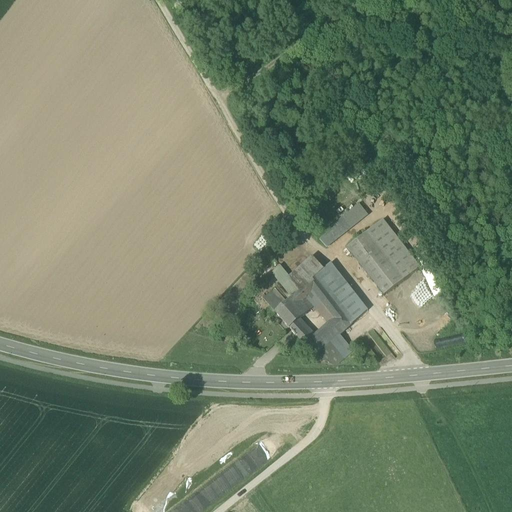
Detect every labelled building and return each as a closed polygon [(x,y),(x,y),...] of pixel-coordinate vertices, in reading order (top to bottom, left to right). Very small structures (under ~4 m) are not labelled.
[(320,240),(327,249),(370,215),(362,204),(337,224),(338,225),(320,240)] [(384,219),(368,232),(405,279),(421,266),(384,219)] [(347,248),(384,295),(405,279),(368,232),(347,248)] [(291,299),(294,296),(315,277),(323,271),(314,261),(290,282),(278,269),(271,276),(270,276),(291,299)] [(315,277),(330,295),(344,282),(330,264),(323,271),(315,277)] [(312,311),(330,295),(315,277),(294,296),(309,313),(312,311)] [(367,311),(344,282),(330,295),(343,312),(353,324),(367,311)] [(261,302),(273,315),(282,308),(269,295),(261,302)] [(330,295),(312,311),(313,313),(315,311),(329,325),(343,312),(330,295)] [(273,315),(289,331),(298,323),(309,313),(294,296),(291,299),(282,308),(273,315)] [(309,352),(315,359),(340,336),(344,332),(353,324),(343,312),(329,325),(313,339),(298,323),(289,331),(297,340),(309,352)] [(442,333),(439,321),(422,325),(425,337),(442,333)] [(315,359),(329,363),(348,345),(340,336),(315,359)] [(291,346),(303,358),(309,352),(297,340),(291,346)] [(355,353),(348,345),(329,363),(342,365),(355,353)]
